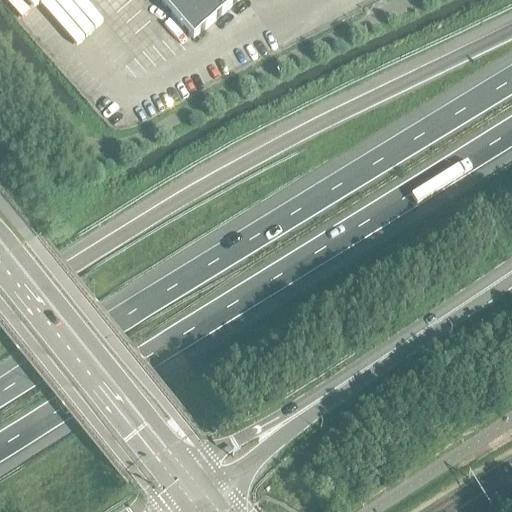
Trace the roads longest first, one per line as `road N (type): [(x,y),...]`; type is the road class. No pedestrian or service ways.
road 1 (motorway): [(511,78),(0,391)]
road 2 (motorway): [(0,444),(511,132)]
road 3 (motorway): [(511,24),(209,184),(0,310)]
road 4 (unclassified): [(0,59),(75,145),(108,151),(415,0)]
road 5 (secondary): [(0,246),(193,491)]
road 6 (secondary): [(278,425),(511,271)]
